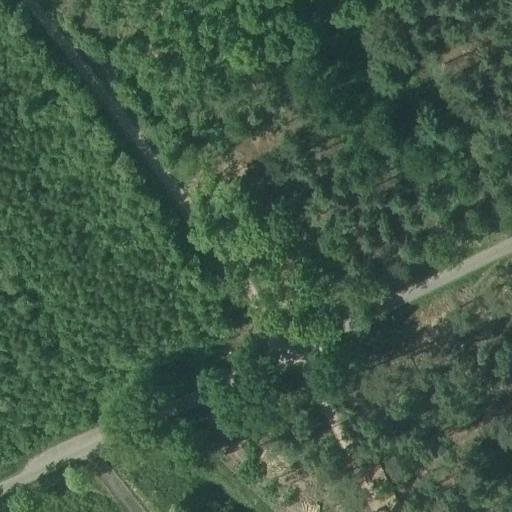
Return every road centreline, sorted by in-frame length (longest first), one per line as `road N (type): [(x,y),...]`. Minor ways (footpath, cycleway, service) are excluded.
road 1 (track): [(292,356),(21,0)]
road 2 (unclassified): [(292,356),(0,499)]
road 3 (track): [(511,247),(292,356)]
road 4 (track): [(372,511),(292,356)]
